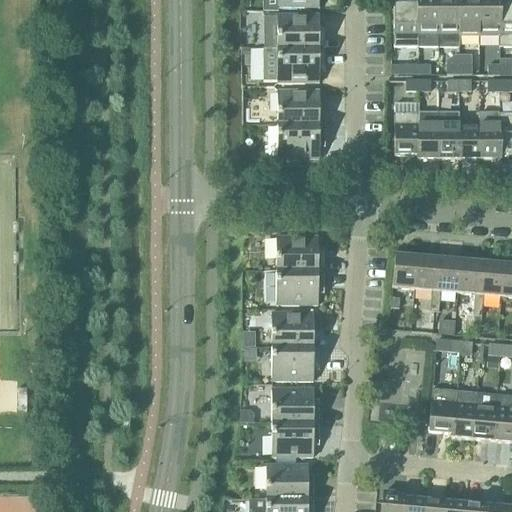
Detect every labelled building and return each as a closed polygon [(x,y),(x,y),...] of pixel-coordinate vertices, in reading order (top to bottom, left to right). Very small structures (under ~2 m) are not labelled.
[(317,0),(276,0),(277,9),(318,9),(317,0)] [(438,3),(417,3),(417,7),(418,7),(418,49),(438,49),(438,3)] [(458,49),(458,38),(459,38),(459,3),(438,3),(438,49),(458,49)] [(459,3),(459,38),(479,38),(479,3),(459,3)] [(479,3),(479,38),(498,38),(498,36),(500,36),(500,16),(500,7),(500,3),(479,3)] [(511,6),(500,7),(500,16),(500,36),(498,36),(498,38),(498,49),(511,49),(511,6)] [(418,7),(417,7),(394,7),(394,49),(418,49),(418,7)] [(318,17),(263,17),(263,52),(277,52),(324,52),(324,37),(318,37),(318,17)] [(277,52),(263,52),(262,83),(277,83),(277,85),(318,85),(318,65),(324,65),(324,52),(277,52)] [(405,67),(405,77),(418,77),(418,67),(405,67)] [(429,77),(429,67),(418,67),(418,77),(429,77)] [(446,67),(446,78),(459,78),(459,67),(446,67)] [(470,78),(470,67),(459,67),(459,78),(470,78)] [(487,67),(487,78),(500,78),(500,67),(487,67)] [(511,78),(511,67),(500,67),(500,78),(511,78)] [(418,93),(418,83),(405,83),(405,93),(418,93)] [(429,83),(418,83),(418,93),(429,93),(429,83)] [(447,83),(447,93),(459,93),(459,83),(447,83)] [(470,93),(470,83),(459,83),(459,93),(470,93)] [(487,83),(487,94),(500,94),(500,83),(487,83)] [(511,94),(511,83),(500,83),(500,94),(511,94)] [(277,128),(324,127),(324,113),(318,113),(318,93),(277,93),(277,128)] [(479,114),(479,127),(480,127),(480,162),(500,162),(500,158),(502,158),(502,156),(500,156),(500,124),(499,124),(499,115),(498,115),(498,114),(479,114)] [(418,116),(394,116),(394,158),(417,158),(418,158),(418,157),(419,157),(418,125),(420,125),(420,115),(418,115),(418,116)] [(438,162),(438,115),(420,115),(420,125),(418,125),(419,157),(418,157),(418,158),(417,158),(417,162),(438,162)] [(459,162),(459,127),(458,126),(458,115),(438,115),(438,162),(459,162)] [(511,157),(511,115),(499,115),(499,124),(500,124),(500,156),(502,156),(502,158),(511,157)] [(324,127),(277,128),(277,161),(318,161),(318,141),(324,141),(324,127)] [(459,127),(459,162),(480,162),(480,127),(479,127),(459,127)] [(276,275),(323,275),(323,259),(317,259),(317,239),(276,239),(276,275)] [(414,292),(417,259),(395,257),(392,290),(414,292)] [(435,293),(438,261),(417,259),(414,292),(431,293),(435,293)] [(457,295),(460,263),(438,261),(435,293),(431,293),(430,303),(439,304),(440,294),(457,295)] [(478,297),(481,265),(460,263),(457,295),(474,297),(478,297)] [(500,299),(503,267),(481,265),(478,297),(474,297),(474,307),(482,308),(483,298),(500,299)] [(511,267),(503,267),(500,299),(511,300),(511,267)] [(323,275),(276,275),(276,307),(317,307),(317,287),(323,287),(323,275)] [(392,300),(391,310),(400,311),(400,301),(392,300)] [(430,303),(430,313),(438,314),(439,304),(430,303)] [(474,307),(473,317),(481,318),(482,308),(474,307)] [(271,351),(318,351),(318,335),(312,335),(312,315),(271,315),(271,351)] [(449,341),(447,353),(460,354),(461,342),(449,341)] [(470,355),(471,343),(461,342),(460,354),(470,355)] [(489,345),(488,357),(500,358),(501,353),(501,346),(489,345)] [(511,359),(511,348),(511,347),(501,346),(501,353),(500,358),(511,359)] [(318,351),(271,351),(271,383),(312,383),(312,363),(318,363),(318,351)] [(271,428),(318,427),(318,411),(312,411),(312,391),(271,391),(271,428)] [(457,394),(432,391),(428,434),(451,436),(453,436),(456,406),(457,406),(458,395),(457,394)] [(473,442),(477,395),(457,394),(458,395),(457,406),(456,406),(453,436),(451,436),(451,440),(473,442)] [(477,395),(473,442),(494,444),(497,397),(477,395)] [(511,398),(497,397),(494,444),(511,445),(511,398)] [(318,427),(271,428),(271,459),(312,459),(312,439),(318,439),(318,427)] [(266,503),(313,503),(313,487),(307,487),(307,467),(266,467),(266,502),(266,503)] [(381,511),(403,511),(404,500),(396,500),(396,495),(383,494),(381,511)] [(403,511),(424,511),(425,502),(404,500),(403,511)] [(250,511),(312,511),(313,503),(266,503),(266,502),(250,502),(250,511)] [(425,502),(424,511),(444,511),(445,504),(425,502)]
